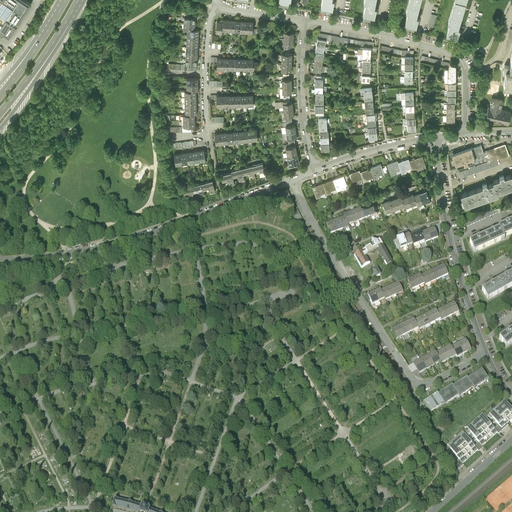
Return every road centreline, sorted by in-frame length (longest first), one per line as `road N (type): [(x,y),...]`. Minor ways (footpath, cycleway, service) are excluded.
road 1 (residential): [(291,179),(412,380),(429,383),(484,354)]
road 2 (tertiary): [(20,260),(103,246),(291,179)]
road 3 (residential): [(465,134),(465,73),(454,54),(304,21)]
road 4 (residential): [(484,354),(450,241),(434,138)]
road 5 (residential): [(304,21),(216,6),(206,52),(208,134)]
road 6 (residential): [(314,170),(304,126),(304,21)]
road 7 (trunk): [(0,129),(73,15)]
road 8 (tertiary): [(314,170),(434,138)]
road 9 (trunk): [(0,114),(73,15)]
